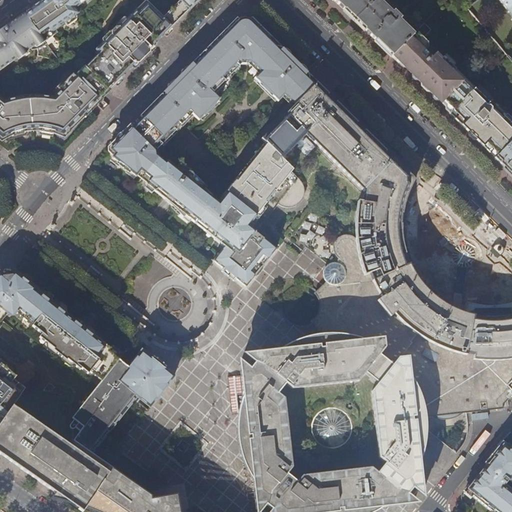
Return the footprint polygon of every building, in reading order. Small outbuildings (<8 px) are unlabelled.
[(77,14),(74,9),(63,0),(46,0),(42,3),(41,2),(24,14),(45,42),(52,36),(50,33),(66,22),(68,25),(75,19),(77,14)] [(63,0),(74,9),(85,0),(63,0)] [(142,57),(171,28),(188,11),(179,2),(164,17),(147,0),(146,0),(119,28),(117,28),(112,32),(112,35),(97,50),(100,54),(86,68),(109,91),(142,57)] [(198,0),(177,0),(179,2),(188,11),(198,0)] [(333,0),(339,6),(370,36),(375,41),(391,57),(413,35),(398,20),(399,19),(393,13),(392,14),(378,1),(378,0),(333,0)] [(511,18),(511,0),(497,0),(511,18)] [(0,30),(0,68),(33,45),(36,48),(45,42),(24,14),(0,30)] [(258,82),(285,55),(266,36),(251,21),(250,23),(239,23),(237,22),(198,61),(138,123),(161,146),(192,114),(199,121),(202,118),(201,116),(216,100),(218,102),(221,99),(214,92),(225,81),(221,77),(231,67),(235,71),(241,65),(246,64),(246,63),(250,63),(260,73),(255,79),(258,82)] [(413,35),(391,57),(397,63),(401,60),(419,79),(418,81),(432,94),(434,93),(449,107),(452,111),(471,92),(451,73),(454,70),(442,58),(441,58),(436,54),(434,56),(433,55),(430,58),(421,49),(423,46),(413,35)] [(294,106),(315,85),(296,66),(285,55),(258,82),(263,86),(266,84),(273,92),(271,94),(278,102),(284,97),(294,106)] [(401,60),(397,63),(403,68),(406,68),(411,74),(411,77),(415,81),(418,81),(419,79),(401,60)] [(84,117),(109,91),(86,68),(85,67),(70,83),(68,80),(55,93),(58,96),(54,99),(47,98),(38,97),(30,97),(20,99),(12,100),(4,103),(0,99),(0,140),(1,141),(6,138),(12,135),(17,133),(25,132),(31,131),(41,131),(48,132),(55,134),(57,135),(65,138),(70,133),(69,132),(84,117)] [(474,89),(454,70),(451,73),(471,92),(474,89)] [(363,191),(394,160),(388,155),(358,124),(333,100),(316,83),(315,85),(294,106),(261,139),(266,144),(282,159),(307,135),(363,191)] [(474,89),(471,92),(452,111),(457,115),(454,119),(468,133),(469,132),(472,135),(475,138),(474,139),(488,153),(492,150),(497,155),(511,140),(511,126),(504,118),(505,117),(495,107),(497,105),(491,99),(488,102),(474,89)] [(434,93),(432,94),(432,97),(439,105),(444,110),(449,114),(452,111),(449,107),(434,93)] [(457,115),(452,111),(449,114),(454,119),(457,115)] [(133,127),(131,126),(114,142),(108,148),(109,152),(113,156),(112,158),(119,163),(118,164),(129,173),(130,172),(136,177),(138,176),(142,179),(159,157),(155,154),(156,151),(161,146),(138,123),(133,127)] [(511,140),(497,155),(494,158),(509,173),(511,176),(511,140)] [(305,190),(304,185),(303,184),(301,180),(292,172),(293,171),(282,159),(266,144),(238,183),(235,180),(230,186),(227,191),(229,193),(219,204),(214,200),(195,224),(225,247),(214,261),(246,287),(276,250),(277,249),(256,233),(278,204),(281,205),(285,207),(289,208),(291,208),(294,207),(298,205),(300,203),(302,200),(304,198),(305,194),(305,190)] [(494,158),(497,155),(492,150),(488,153),(494,158)] [(186,216),(195,224),(214,200),(198,187),(201,182),(191,172),(188,172),(180,166),(177,169),(168,161),(166,163),(159,157),(142,179),(147,183),(146,185),(165,200),(184,219),(186,216)] [(427,417),(466,413),(503,409),(502,401),(508,400),(511,397),(491,376),(493,373),(481,361),(473,360),(474,356),(466,354),(474,316),(464,314),(457,311),(451,308),(439,296),(436,299),(435,298),(434,297),(436,294),(422,285),(416,278),(413,272),(409,264),(405,254),(403,246),(402,239),(401,232),(401,226),(402,219),(403,211),(405,203),(407,197),(411,189),(415,181),(404,170),(394,160),(363,191),(364,192),(362,202),(358,201),(356,212),(355,221),(355,231),(355,239),(352,236),(348,235),(344,235),(340,237),(337,240),(335,243),(334,244),(333,247),(334,251),(334,253),(336,256),(338,258),(336,262),(332,262),(329,263),(326,266),(324,268),(323,270),(323,272),(323,275),(323,277),(324,279),(325,283),(317,290),(314,294),(317,297),(318,301),(319,303),(319,306),(319,311),(318,313),(315,317),(314,319),(311,320),(320,334),(327,333),(327,334),(309,337),(297,340),(287,345),(280,349),(242,354),(249,359),(254,363),(253,366),(250,368),(238,359),(241,376),(243,396),(240,404),(239,411),(238,416),(237,422),(237,433),(238,446),(242,458),(247,470),(252,479),(256,511),(260,511),(266,505),(271,510),(269,511),(375,511),(383,508),(420,503),(408,494),(410,491),(412,489),(424,498),(423,485),(420,461),(424,449),(426,436),(426,430),(426,427),(425,418),(427,417)] [(506,250),(498,243),(493,249),(500,256),(506,250)] [(0,328),(0,327),(0,323),(8,313),(14,312),(26,322),(29,318),(35,323),(32,326),(42,334),(39,337),(54,349),(53,351),(66,361),(67,360),(80,370),(81,369),(88,374),(90,372),(102,381),(118,360),(121,357),(38,291),(39,290),(13,269),(11,272),(8,270),(3,270),(1,273),(0,272),(0,328)] [(511,397),(511,396),(511,315),(506,317),(495,318),(482,318),(474,316),(466,354),(474,356),(473,360),(481,361),(493,373),(491,376),(511,397)] [(80,432),(73,442),(91,455),(131,403),(136,397),(150,408),(162,392),(174,377),(164,369),(166,367),(153,357),(151,359),(141,351),(128,367),(118,360),(102,381),(72,418),(79,423),(76,428),(80,432)] [(0,416),(4,419),(13,406),(25,390),(13,380),(16,377),(0,364),(0,416)] [(179,511),(177,495),(151,499),(151,497),(91,455),(73,442),(70,446),(13,406),(4,419),(0,424),(0,453),(16,465),(55,493),(51,499),(61,502),(65,502),(73,505),(92,511),(179,511)] [(511,448),(503,441),(491,456),(494,458),(467,491),(491,511),(511,511),(511,489),(505,484),(508,480),(509,481),(511,477),(511,448)]
